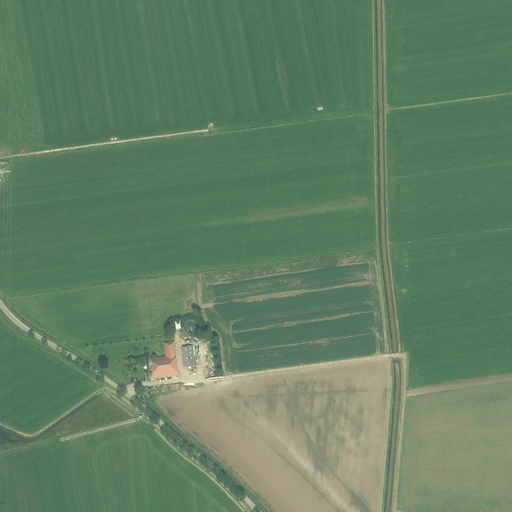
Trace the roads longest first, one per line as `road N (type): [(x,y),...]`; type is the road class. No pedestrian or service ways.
road 1 (track): [(200,380),(403,354),(393,511)]
road 2 (unclassified): [(257,511),(147,410),(19,325),(0,303)]
